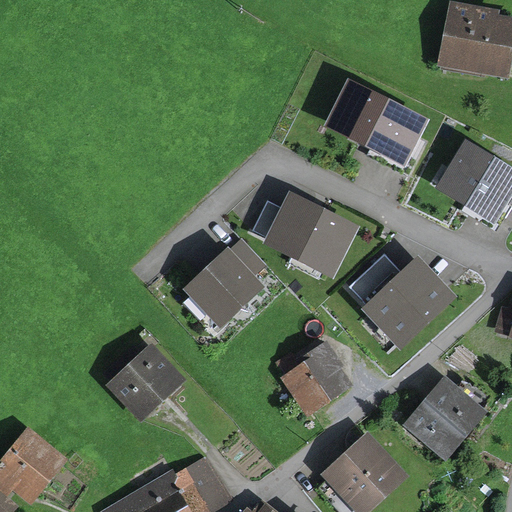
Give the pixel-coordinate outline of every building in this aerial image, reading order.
[(493,15),(454,9),(445,62),(505,73),(511,30),(511,24),(492,21),(493,15)] [(351,91),(333,126),(404,161),(421,126),(351,91)] [(511,179),(468,152),(445,190),(496,220),(511,194),(511,179)] [(292,203),(272,244),(330,272),(350,231),(292,203)] [(228,259),(193,293),(223,324),(258,290),(228,259)] [(357,287),(374,305),(402,279),(386,261),(357,287)] [(374,305),(368,310),(399,345),(451,299),(419,264),(402,279),(374,305)] [(499,334),(511,337),(511,310),(511,312),(505,310),(499,334)] [(340,367),(327,346),(301,363),(304,368),(288,378),(310,413),(348,388),(336,369),(340,367)] [(151,354),(115,387),(141,414),(177,381),(151,354)] [(447,385),(412,424),(447,454),(481,414),(447,385)] [(59,465),(27,437),(0,468),(0,484),(7,491),(13,484),(30,499),(59,465)] [(367,441),(329,475),(361,511),(400,478),(367,441)] [(170,478),(110,511),(209,511),(225,503),(204,466),(174,483),(170,478)]
